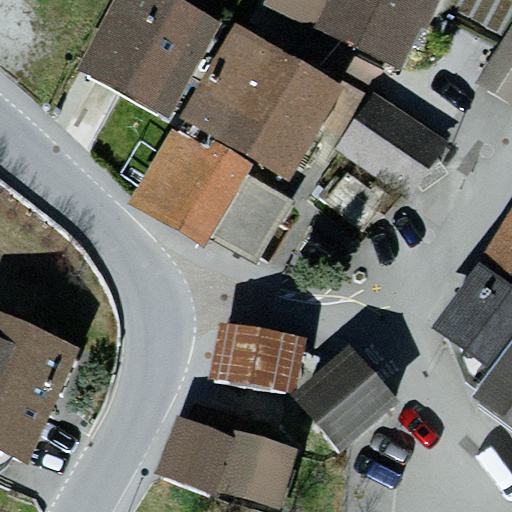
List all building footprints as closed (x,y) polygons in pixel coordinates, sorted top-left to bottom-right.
[(222,27),(173,0),(126,0),(90,65),(174,112),(222,27)] [(448,0),(273,0),(271,4),(413,73),(448,0)] [(511,13),(500,36),(480,72),(511,90),(511,13)] [(354,89),(249,30),(198,121),(303,179),(354,89)] [(457,145),(389,99),(352,153),(420,199),(457,145)] [(263,171),(185,126),(137,199),(213,249),(227,228),(263,171)] [(379,241),(402,208),(348,170),(325,203),(379,241)] [(300,196),(263,171),(227,228),(263,251),(300,196)] [(511,228),(489,265),(511,279),(511,228)] [(511,279),(489,265),(447,328),(508,370),(511,364),(511,279)] [(92,346),(0,306),(0,441),(42,460),(92,346)] [(235,330),(222,328),(215,379),(299,391),(306,339),(235,330)] [(395,411),(345,359),(296,406),(346,458),(395,411)] [(511,364),(508,370),(490,395),(511,411),(511,364)] [(238,444),(180,425),(162,481),(219,500),(238,444)] [(284,460),(251,447),(232,498),(269,511),(285,511),(305,458),(288,449),(284,460)]
